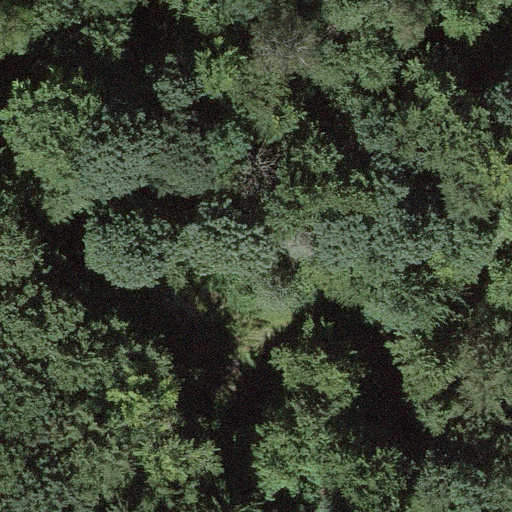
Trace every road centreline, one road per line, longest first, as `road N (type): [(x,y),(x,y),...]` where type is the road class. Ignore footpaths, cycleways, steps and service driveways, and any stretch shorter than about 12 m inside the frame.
road 1 (track): [(283,511),(285,496),(181,298),(98,258),(37,188),(0,117)]
road 2 (track): [(285,496),(329,409),(407,302),(511,239)]
road 3 (track): [(181,298),(303,318),(407,302)]
